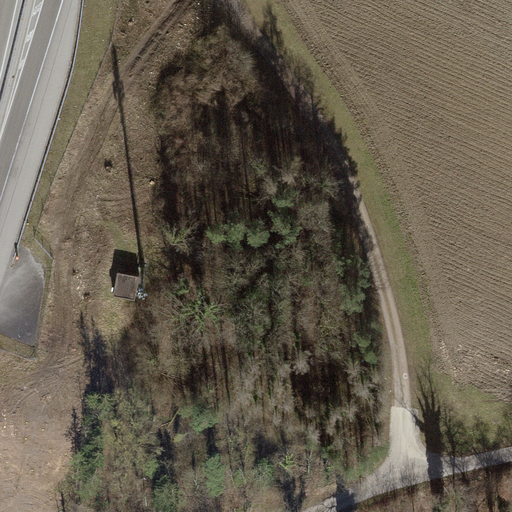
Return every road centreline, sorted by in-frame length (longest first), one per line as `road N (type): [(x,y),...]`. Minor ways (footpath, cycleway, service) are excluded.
road 1 (track): [(408,477),(397,335),(353,185),(313,111),(232,0)]
road 2 (unclassified): [(511,453),(408,477),(320,511)]
road 3 (trunk): [(0,176),(54,0)]
